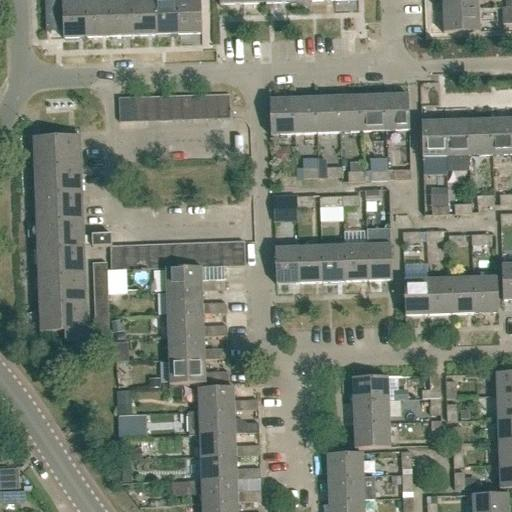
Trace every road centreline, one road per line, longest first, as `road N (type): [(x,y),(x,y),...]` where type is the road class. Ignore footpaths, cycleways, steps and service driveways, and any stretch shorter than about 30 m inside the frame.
road 1 (residential): [(257,72),(266,356),(280,363)]
road 2 (residential): [(22,82),(257,72)]
road 3 (residential): [(280,363),(511,354)]
road 4 (tertiary): [(0,377),(94,511)]
road 5 (unknown): [(115,232),(103,79)]
road 6 (residential): [(257,72),(393,70)]
